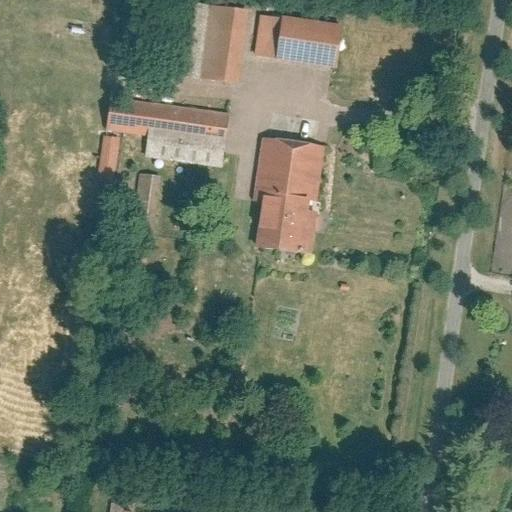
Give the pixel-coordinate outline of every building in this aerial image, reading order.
[(235,81),(245,9),(190,2),(181,74),(235,81)] [(337,65),(342,25),(265,15),(260,55),(337,65)] [(222,168),(228,113),(112,99),(108,131),(148,136),(145,159),(222,168)] [(113,182),(118,138),(101,136),(97,180),(113,182)] [(263,138),(248,247),(303,254),(318,146),(263,138)] [(143,175),(142,188),(158,188),(159,175),(143,175)] [(140,511),(141,508),(116,503),(114,511),(140,511)]
